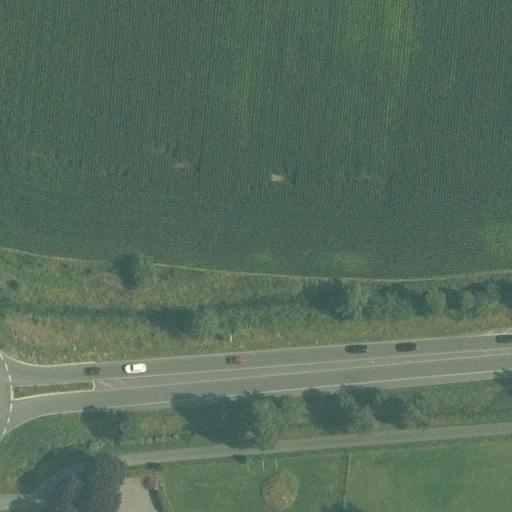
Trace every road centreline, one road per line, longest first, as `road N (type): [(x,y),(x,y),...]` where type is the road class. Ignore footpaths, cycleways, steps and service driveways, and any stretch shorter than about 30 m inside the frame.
road 1 (primary): [(511,351),(0,393)]
road 2 (unclassified): [(34,511),(56,479),(127,460),(511,430)]
